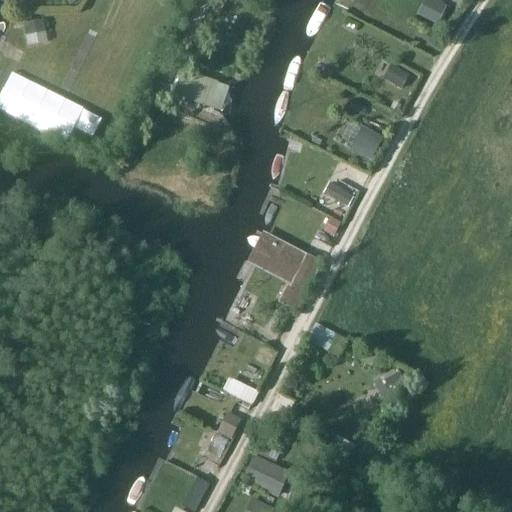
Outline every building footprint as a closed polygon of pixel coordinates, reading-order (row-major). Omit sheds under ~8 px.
[(217,0),(213,9),(220,12),(225,4),(217,0)] [(431,0),(425,0),(417,16),(437,26),(446,7),(431,0)] [(25,37),(45,33),(43,21),(23,25),(25,37)] [(401,86),(410,71),(392,61),(383,76),(401,86)] [(329,185),(323,196),(332,201),(332,202),(342,207),(343,205),(349,208),(354,198),(348,195),(349,193),(339,188),(338,189),(329,185)] [(334,237),(340,224),(329,218),(322,231),(334,237)] [(297,313),(322,263),(306,255),(289,288),(287,286),(278,304),(297,313)] [(348,342),(316,325),(307,341),(339,359),(348,342)] [(398,370),(380,380),(389,397),(407,387),(398,370)] [(252,407),(258,394),(243,386),(236,399),(252,407)] [(242,421),(228,414),(217,433),(231,440),(242,421)] [(228,442),(216,435),(206,453),(219,459),(228,442)] [(261,438),(253,455),(276,466),(284,449),(261,438)] [(268,464),(258,459),(254,457),(249,466),(243,478),(241,483),(278,500),(280,495),(286,483),(290,474),(268,464)] [(197,508),(209,486),(197,479),(194,483),(185,501),(188,503),(197,508)] [(270,511),(273,506),(255,498),(249,511),(270,511)]
